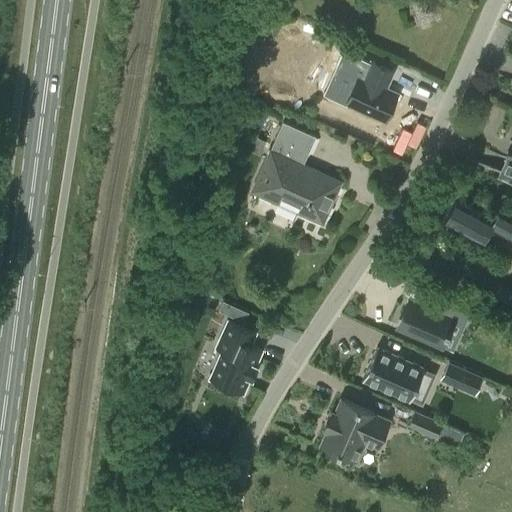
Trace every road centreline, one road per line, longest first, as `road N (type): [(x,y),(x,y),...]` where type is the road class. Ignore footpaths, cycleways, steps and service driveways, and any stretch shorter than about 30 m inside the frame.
road 1 (unclassified): [(236,486),(302,355),(382,228),(498,0)]
road 2 (primary): [(0,424),(55,0)]
